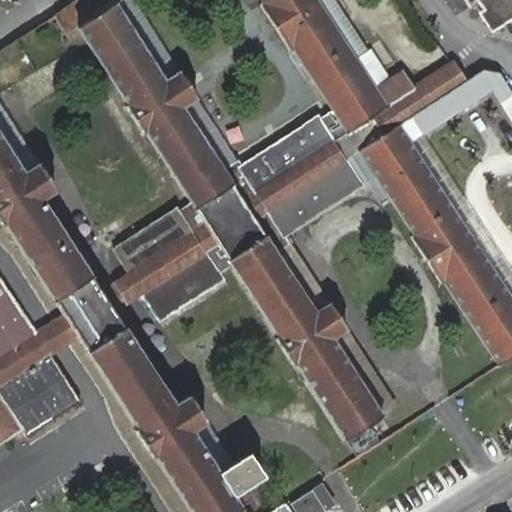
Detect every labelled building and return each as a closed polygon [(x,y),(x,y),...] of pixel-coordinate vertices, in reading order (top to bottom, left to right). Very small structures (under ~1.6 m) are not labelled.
[(511,122),(511,94),(498,73),(481,70),(462,82),(457,74),(450,63),(414,88),(403,73),(376,91),(316,0),(260,0),(262,2),(259,4),(290,51),(292,49),(334,113),(330,113),(320,120),(316,118),(229,179),(182,108),(197,98),(180,72),(165,82),(111,0),(79,0),(54,17),(55,19),(70,41),(81,34),(190,203),(177,213),(176,210),(111,249),(126,273),(117,279),(112,282),(100,293),(39,201),(55,190),(37,164),(22,174),(0,140),(0,224),(3,223),(63,316),(64,317),(69,325),(75,335),(136,428),(134,429),(151,456),(153,454),(190,511),(287,511),(284,506),(282,504),(269,511),(242,511),(241,508),(232,495),(246,487),(261,477),(246,454),(231,464),(218,473),(190,430),(203,422),(205,421),(188,394),(185,396),(173,403),(113,313),(117,311),(116,309),(126,305),(132,300),(140,295),(158,322),(220,278),(218,273),(231,265),(278,336),(274,338),(293,364),(295,362),(356,456),(357,458),(361,456),(369,450),(393,434),(393,432),(331,338),(346,329),(329,302),(315,312),(254,219),(266,210),(282,234),(285,233),(373,174),(414,235),(411,237),(440,283),(443,282),(497,364),(498,366),(502,364),(511,358),(511,357),(511,300),(398,124),(410,117),(421,134),(490,89),(511,122)] [(511,0),(454,0),(461,11),(477,0),(490,20),(511,5),(511,0)] [(424,139),(421,134),(410,117),(398,124),(511,300),(511,274),(491,242),(472,214),(424,139)] [(329,302),(285,233),(282,234),(266,210),(254,219),(315,312),(329,302)] [(0,442),(13,434),(21,430),(25,436),(79,401),(48,353),(42,343),(35,333),(0,278),(0,442)] [(185,396),(142,329),(126,305),(116,309),(117,311),(113,313),(173,403),(185,396)] [(66,341),(75,335),(69,325),(64,317),(63,316),(55,320),(35,333),(42,343),(48,353),(66,341)] [(231,464),(203,422),(190,430),(218,473),(231,464)] [(291,504),(295,511),(319,511),(332,504),(320,485),(291,504)] [(262,511),(246,487),(232,495),(241,508),(242,511),(262,511)]
